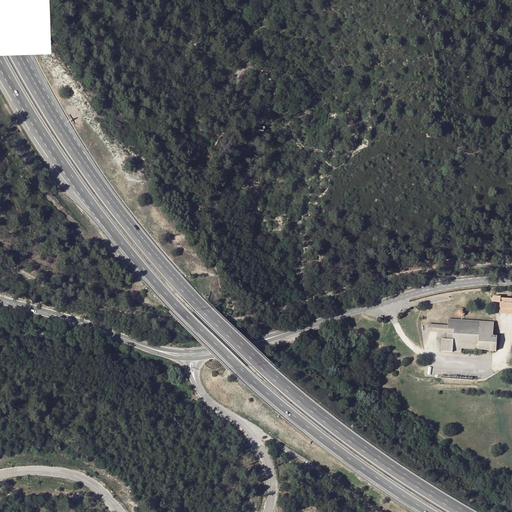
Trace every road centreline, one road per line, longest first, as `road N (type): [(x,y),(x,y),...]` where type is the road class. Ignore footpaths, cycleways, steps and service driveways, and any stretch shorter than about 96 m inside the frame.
road 1 (motorway): [(476,511),(353,435),(199,303),(126,221),(22,66)]
road 2 (motorway): [(0,70),(56,167),(176,310),(312,442),(413,511)]
road 3 (tertiary): [(191,354),(446,287),(511,282)]
road 4 (track): [(314,324),(297,274),(253,203),(275,104),(265,72),(242,65)]
road 5 (tertiary): [(0,300),(191,354)]
road 6 (unclassified): [(229,414),(378,511)]
road 7 (unknown): [(386,303),(421,351),(505,353)]
road 8 (residential): [(0,475),(51,471),(85,480),(117,511)]
